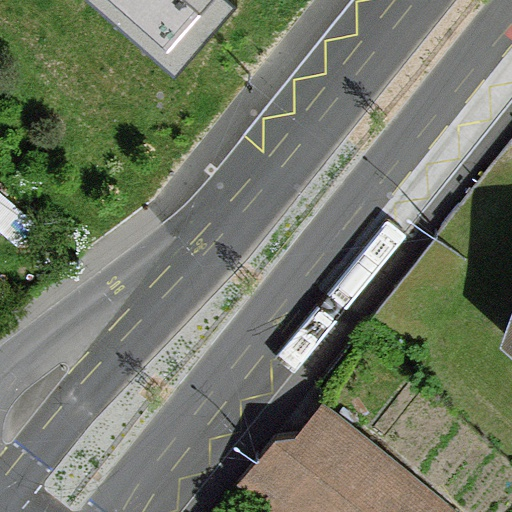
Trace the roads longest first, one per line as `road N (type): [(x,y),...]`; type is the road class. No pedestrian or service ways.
road 1 (secondary): [(415,0),(0,501)]
road 2 (secondary): [(125,511),(511,21)]
